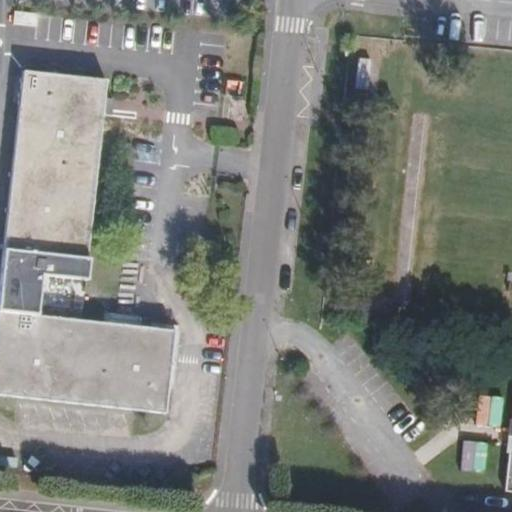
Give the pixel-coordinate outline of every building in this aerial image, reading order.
[(364,61),(354,60),(351,92),(361,93),(364,61)] [(104,81),(20,73),(0,268),(0,397),(163,414),(171,331),(156,330),(139,328),(39,319),(45,278),(88,282),(91,259),(85,258),(100,116),(102,99),(104,81)] [(111,100),(102,99),(100,116),(110,117),(111,104),(111,100)] [(363,295),(337,293),(335,311),(362,313),(363,295)] [(140,320),(139,328),(156,330),(157,321),(140,320)] [(511,395),(502,489),(511,489),(511,395)]
